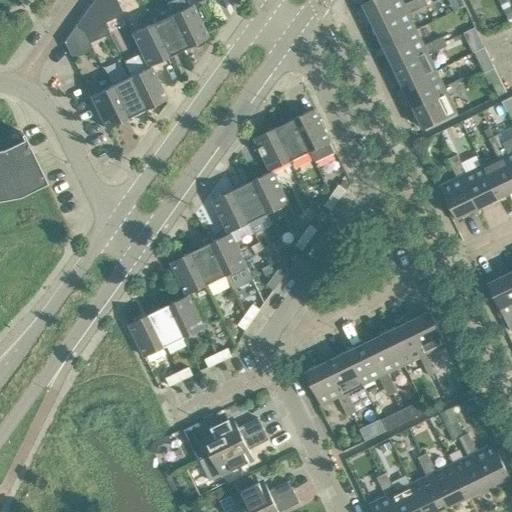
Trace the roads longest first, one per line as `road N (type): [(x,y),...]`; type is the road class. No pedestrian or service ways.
road 1 (residential): [(289,35),(355,143),(363,183),(351,218),(270,347)]
road 2 (unclassified): [(129,261),(289,35)]
road 3 (unclassified): [(268,1),(112,225)]
road 4 (unclassified): [(0,438),(129,261)]
road 5 (unclassified): [(112,225),(0,374)]
road 6 (residential): [(270,347),(347,511)]
road 7 (residential): [(112,225),(48,105),(12,83)]
road 8 (residential): [(270,347),(414,275)]
